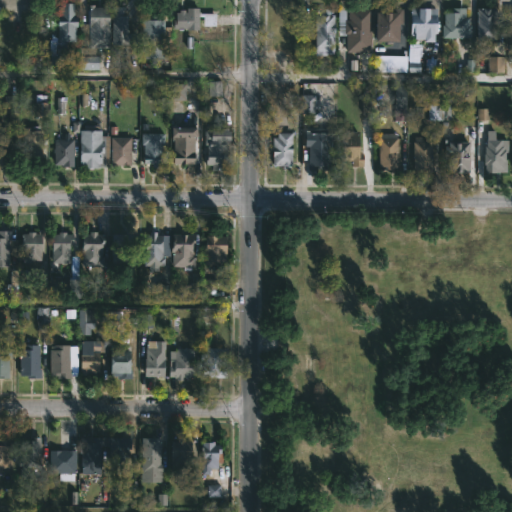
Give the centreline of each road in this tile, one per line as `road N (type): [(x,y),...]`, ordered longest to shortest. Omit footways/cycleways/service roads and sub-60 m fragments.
road 1 (residential): [(511,199),(0,198)]
road 2 (residential): [(249,511),(249,0)]
road 3 (residential): [(250,413),(0,410)]
